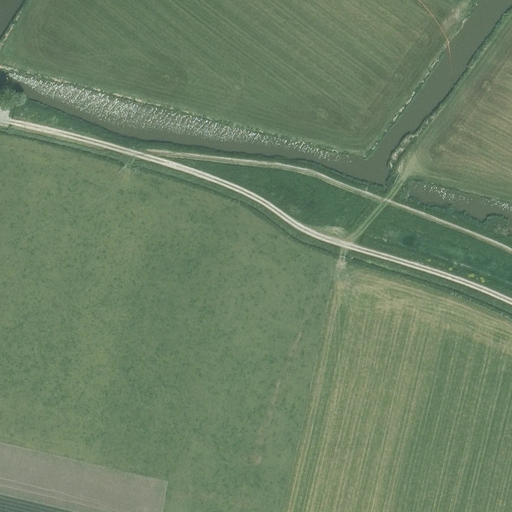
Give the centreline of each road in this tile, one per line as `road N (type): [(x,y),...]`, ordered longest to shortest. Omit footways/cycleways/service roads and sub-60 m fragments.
road 1 (track): [(511,302),(311,234),(243,191),(131,153)]
road 2 (track): [(336,273),(348,245),(428,153)]
road 3 (track): [(131,153),(12,122)]
